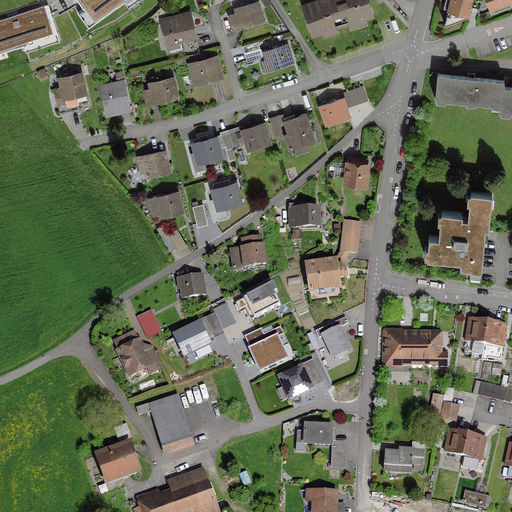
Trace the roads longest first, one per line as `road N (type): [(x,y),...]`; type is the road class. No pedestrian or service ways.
road 1 (residential): [(402,105),(365,121),(298,183),(73,336)]
road 2 (residential): [(77,143),(411,51)]
road 3 (residential): [(73,336),(148,435),(161,468),(259,424)]
road 4 (residential): [(375,285),(402,105)]
road 5 (residential): [(375,285),(511,307)]
road 6 (residential): [(365,407),(375,285)]
